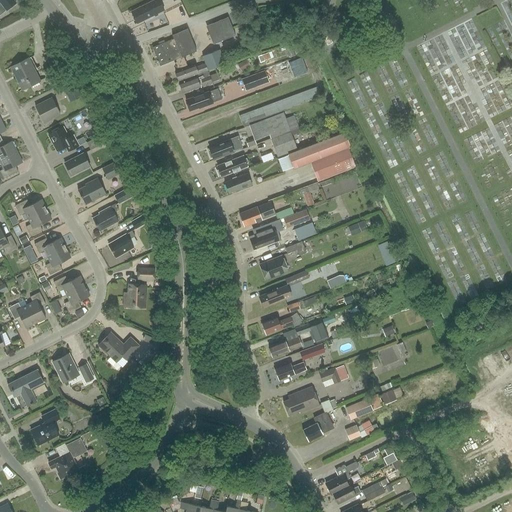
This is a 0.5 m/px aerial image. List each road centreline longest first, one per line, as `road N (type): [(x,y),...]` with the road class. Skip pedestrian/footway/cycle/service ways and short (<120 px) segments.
road 1 (residential): [(0,364),(85,322),(96,306),(98,273),(41,169)]
road 2 (residential): [(245,420),(257,391),(239,341),(237,262),(216,209)]
road 3 (residential): [(216,209),(132,43),(121,48)]
road 4 (tertiary): [(173,227),(89,61)]
road 5 (tertiary): [(185,396),(173,227)]
road 6 (residential): [(85,511),(151,468),(185,396)]
road 7 (unknown): [(406,431),(511,362)]
road 8 (tertiary): [(318,511),(286,452),(245,420)]
